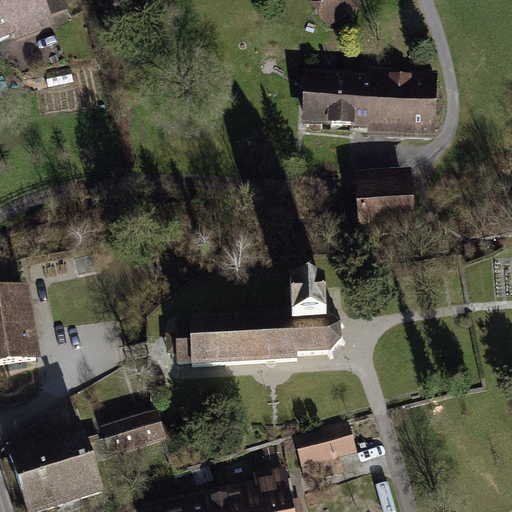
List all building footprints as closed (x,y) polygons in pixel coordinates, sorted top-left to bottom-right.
[(0,0),(0,37),(13,32),(4,9),(25,0),(0,0)] [(25,0),(4,9),(13,32),(49,17),(41,0),(25,0)] [(353,0),(318,0),(330,17),(354,1),(353,0)] [(46,73),(49,88),(74,84),(71,69),(46,73)] [(307,124),(434,129),(435,85),(434,85),(434,74),(410,73),(409,85),(392,84),(392,71),(370,70),(370,83),(309,80),(307,124)] [(388,185),(357,187),(360,227),(409,223),(406,185),(388,186),(388,185)] [(297,356),(327,354),(330,360),(334,358),(332,352),(339,344),(344,346),(346,342),(340,340),(340,330),(345,327),(343,323),(337,326),(327,317),(325,288),(290,289),(291,315),(190,320),(190,324),(176,325),(178,365),(192,364),(192,367),(297,361),(297,356)] [(24,292),(0,295),(0,366),(36,360),(24,292)] [(102,430),(110,455),(164,438),(156,412),(153,413),(151,406),(138,410),(140,418),(102,430)] [(348,426),(296,439),(307,480),(341,472),(337,457),(354,452),(348,426)] [(83,433),(10,457),(27,511),(40,511),(102,492),(83,433)] [(181,476),(184,490),(212,482),(209,468),(181,476)] [(256,479),(257,485),(260,485),(265,509),(249,511),(279,511),(274,482),(277,481),(277,475),(256,479)] [(292,511),(286,479),(277,481),(274,482),(279,511),(292,511)] [(205,500),(207,511),(249,511),(265,509),(260,485),(257,485),(204,496),(205,500)] [(144,511),(207,511),(205,500),(144,511)]
